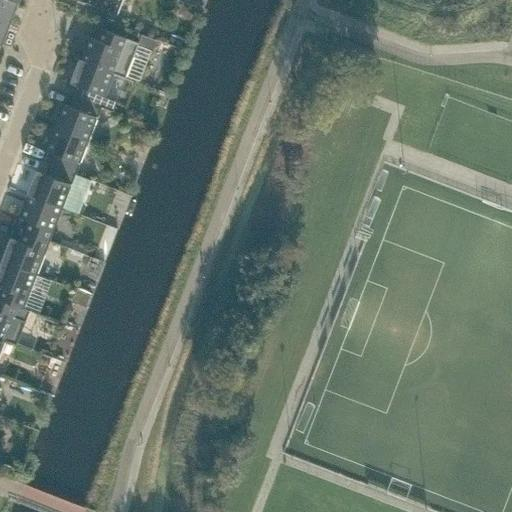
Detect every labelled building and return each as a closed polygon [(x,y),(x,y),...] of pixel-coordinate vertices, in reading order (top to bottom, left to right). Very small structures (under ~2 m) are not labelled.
[(0,0),(0,18),(11,23),(18,3),(10,0),(0,0)] [(81,0),(117,14),(122,0),(81,0)] [(0,42),(3,43),(11,23),(0,18),(0,42)] [(88,35),(79,58),(126,76),(139,42),(101,27),(97,38),(88,35)] [(79,58),(70,82),(79,85),(75,95),(102,106),(113,110),(117,99),(106,95),(114,73),(126,77),(126,76),(79,58)] [(89,139),(102,106),(75,95),(71,106),(62,102),(53,125),(89,139)] [(76,173),(89,139),(53,125),(44,149),(53,152),(49,162),(76,173)] [(63,206),(76,173),(49,162),(45,173),(36,170),(28,193),(63,206)] [(50,240),(63,206),(28,193),(18,216),(27,219),(23,229),(50,240)] [(37,273),(50,240),(23,229),(19,240),(11,237),(2,260),(37,273)] [(0,297),(24,307),(37,273),(2,260),(0,264),(0,285),(1,286),(0,289),(0,297)] [(0,336),(17,343),(26,320),(30,309),(24,307),(0,297),(0,336)] [(17,344),(17,343),(0,336),(0,354),(6,340),(17,344)]
